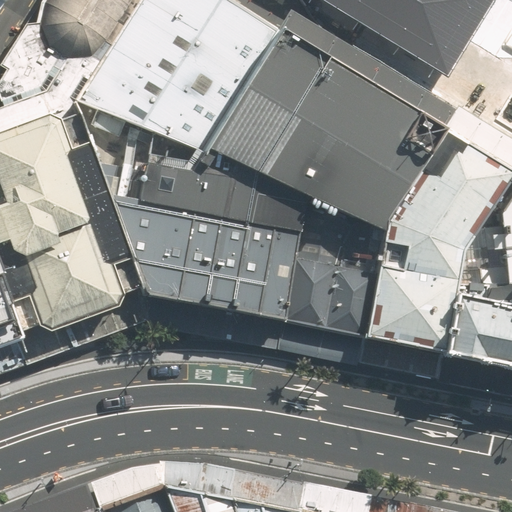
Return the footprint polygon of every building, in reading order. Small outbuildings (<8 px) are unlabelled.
[(0,292),(16,335),(36,326),(46,332),(59,327),(114,307),(119,294),(140,287),(104,194),(85,142),(71,105),(74,100),(109,47),(139,0),(39,0),(38,1),(36,22),(26,23),(0,62),(0,65),(5,69),(0,76),(0,104),(1,107),(0,107),(0,292)] [(74,100),(201,149),(275,33),(219,0),(139,0),(109,47),(74,100)] [(492,0),(318,0),(448,76),(470,39),(492,0)] [(383,221),(435,130),(287,41),(275,33),(201,149),(301,195),(381,233),(383,221)] [(301,195),(201,149),(74,100),(71,105),(85,142),(104,194),(295,234),(301,195)] [(449,292),(455,255),(507,174),(435,130),(383,221),(381,233),(361,337),(439,353),(449,292)] [(511,284),(511,189),(497,212),(505,285),(511,284)] [(149,296),(280,321),(295,234),(104,194),(140,287),(143,296),(149,296)] [(280,321),(361,337),(381,233),(301,195),(295,234),(280,321)] [(27,364),(147,319),(149,296),(143,296),(140,287),(119,294),(114,307),(59,327),(46,332),(36,326),(16,335),(26,362),(27,364)] [(0,341),(16,335),(0,292),(0,341)] [(511,305),(449,292),(439,353),(511,367),(511,305)] [(146,326),(275,350),(280,321),(149,296),(147,319),(146,326)] [(356,366),(356,362),(361,337),(280,321),(275,350),(356,366)] [(0,371),(26,362),(16,335),(0,341),(0,371)] [(356,362),(435,377),(439,353),(361,337),(356,362)] [(511,367),(439,353),(435,377),(434,383),(511,398),(511,367)] [(5,511),(86,511),(98,508),(160,486),(228,497),(296,511),(450,511),(203,464),(135,463),(5,511)] [(169,511),(160,486),(98,508),(99,511),(169,511)] [(231,511),(228,497),(160,486),(169,511),(231,511)] [(296,511),(228,497),(231,511),(296,511)]
